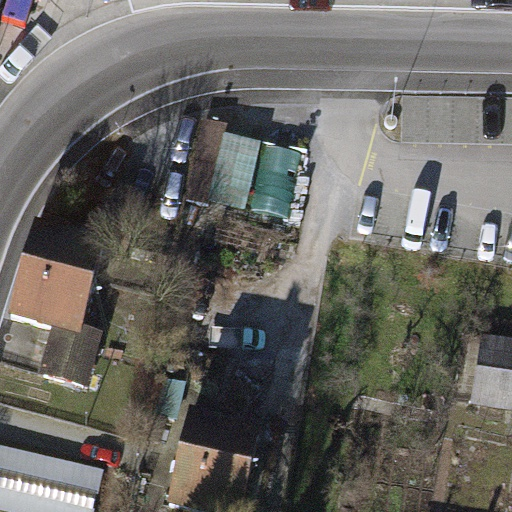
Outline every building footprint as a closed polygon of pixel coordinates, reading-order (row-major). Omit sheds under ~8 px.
[(197,201),(259,205),(265,125),(203,120),(197,201)] [(96,255),(27,236),(4,319),(73,338),(96,255)] [(511,346),(483,342),(472,406),(511,412),(511,346)] [(239,511),(258,432),(181,415),(159,511),(239,511)] [(0,511),(82,511),(91,473),(0,454),(0,511)]
